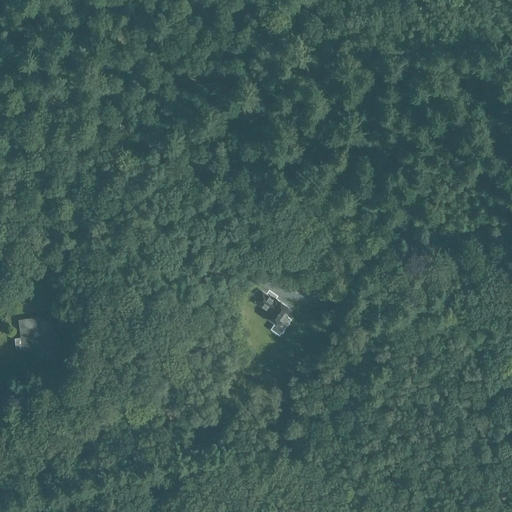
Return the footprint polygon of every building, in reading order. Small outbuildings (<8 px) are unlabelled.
[(21,125),(27,126),(30,115),(24,114),(21,125)] [(275,300),(262,291),(256,300),(269,309),(266,314),(277,321),(282,314),(286,317),(292,309),(276,298),(275,300)] [(341,293),(334,294),(336,307),(343,306),(341,293)] [(323,296),(326,308),(333,306),(331,294),(323,296)] [(51,334),(49,318),(20,321),(22,337),(15,338),(16,349),(23,348),(24,350),(53,347),(53,345),(60,344),(59,333),(51,334)]
